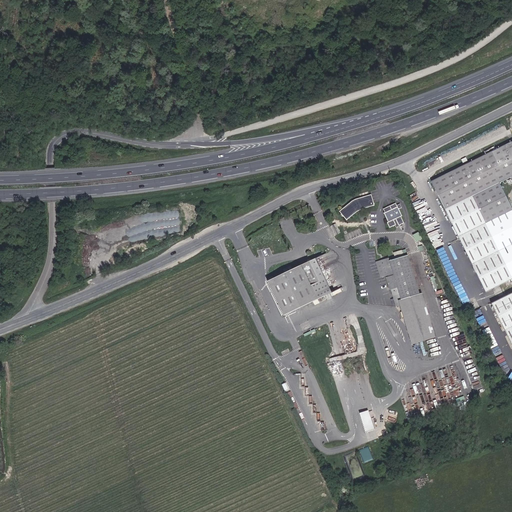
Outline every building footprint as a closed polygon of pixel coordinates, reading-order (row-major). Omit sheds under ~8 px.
[(511,179),(511,143),(432,183),(487,294),(496,289),(498,295),(504,292),(501,286),(511,281),(511,207),(501,185),(511,179)] [(355,200),(341,211),(348,220),(357,213),(356,211),(361,208),(362,210),(376,206),(373,195),(355,200)] [(388,230),(397,226),(398,229),(402,226),(400,220),(402,219),(399,212),(402,211),(401,207),(397,208),(398,210),(391,212),(390,208),(384,210),(385,214),(384,214),(388,224),(386,225),(388,230)] [(334,234),(340,232),(336,224),(331,226),(334,234)] [(420,231),(414,235),(418,242),(424,238),(420,231)] [(404,250),(395,252),(396,259),(406,256),(404,250)] [(323,257),(320,258),(336,292),(339,291),(323,257)] [(389,259),(388,259),(377,262),(381,278),(388,276),(389,279),(387,279),(390,293),(392,292),(397,308),(399,307),(402,307),(400,302),(418,297),(407,257),(390,262),(389,259)] [(336,292),(320,258),(296,270),(312,303),(336,292)] [(312,303),(296,270),(269,282),(285,316),(312,303)] [(511,294),(506,298),(504,292),(498,295),(501,301),(492,305),(511,344),(511,294)] [(421,296),(418,297),(400,302),(402,307),(399,307),(410,347),(433,340),(421,296)] [(483,329),(489,326),(481,310),(475,313),(483,329)] [(363,412),(367,431),(376,429),(371,410),(363,412)]
